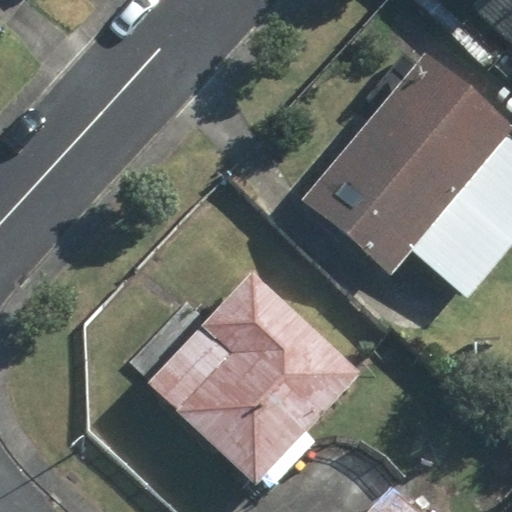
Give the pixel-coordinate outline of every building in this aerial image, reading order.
[(497,52),(511,35),(511,0),(481,0),(463,22),(497,52)] [(511,35),(497,52),(511,66),(511,35)] [(286,212),(374,285),(496,141),(407,67),(286,212)] [(131,392),(238,494),(344,384),(236,281),(131,392)] [(361,511),(397,511),(379,494),(361,511)]
